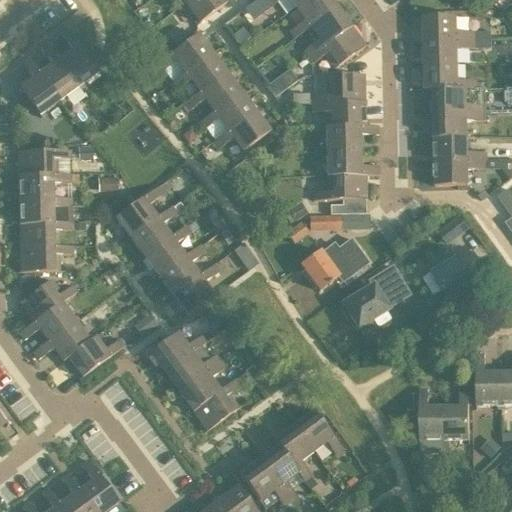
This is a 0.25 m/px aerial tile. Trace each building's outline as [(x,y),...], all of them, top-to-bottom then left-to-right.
[(191,0),(185,5),(197,21),(194,23),(197,27),(227,5),(223,0),(191,0)] [(280,0),(288,0),(295,9),(306,0),(264,0),(256,7),(261,14),(280,0)] [(295,40),(306,32),(309,29),(309,28),(336,8),(329,0),(306,0),(295,9),(304,21),(289,32),(295,40)] [(304,52),(308,58),(350,28),(336,8),(309,28),(309,29),(306,32),(314,44),(304,52)] [(423,18),(423,43),(491,41),(491,33),(457,34),(457,18),(423,18)] [(350,28),(308,58),(313,64),(323,57),(333,71),(365,48),(350,28)] [(71,51),(59,61),(58,61),(81,91),(85,89),(82,86),(99,73),(67,31),(60,37),(71,51)] [(175,63),(184,75),(212,55),(197,35),(154,66),(160,74),(175,63)] [(423,43),(424,67),(458,66),(458,51),(491,50),(491,41),(423,43)] [(52,66),(40,75),(39,75),(62,105),(65,103),(63,100),(79,88),(81,92),(81,91),(58,61),(59,61),(48,46),(41,51),(52,66)] [(189,82),(198,94),(225,74),(212,55),(184,75),(169,86),(174,93),(189,82)] [(39,75),(40,75),(29,60),(22,66),(33,80),(20,90),(42,119),(45,117),(44,114),(59,103),(61,105),(62,105),(39,75)] [(424,67),(424,91),(477,90),(476,82),(458,82),(458,66),(424,67)] [(277,96),(299,81),(292,71),(270,85),(277,96)] [(203,101),(212,113),(213,114),(240,94),(225,74),(198,94),(183,105),(188,112),(203,101)] [(313,99),(313,106),(364,105),(364,77),(326,78),(327,98),(313,99)] [(433,92),(433,115),(485,114),(502,114),(502,104),(484,104),(484,106),(466,106),(466,91),(477,90),(424,91),(424,92),(433,92)] [(217,121),(226,133),(227,133),(254,113),(240,94),(213,114),(212,113),(197,124),(203,132),(217,121)] [(331,114),(331,129),(365,128),(364,105),(313,106),(313,114),(331,114)] [(226,133),(212,144),(217,151),(232,140),(241,153),(268,133),(254,113),(227,133),(226,133)] [(433,115),(434,139),(467,138),(467,123),(485,122),(485,114),(433,115)] [(324,149),(324,152),(361,151),(360,138),(378,137),(378,128),(365,128),(331,129),(327,129),(327,149),(324,149)] [(434,139),(434,163),(486,162),(486,154),(467,154),(467,138),(434,139)] [(328,178),(365,177),(379,177),(379,168),(361,168),(361,151),(324,152),(324,158),(327,158),(328,178)] [(18,153),(19,176),(57,176),(57,161),(70,160),(70,152),(18,153)] [(486,162),(434,163),(435,187),(468,186),(467,171),(486,170),(486,162)] [(19,176),(19,201),(53,201),(53,200),(52,185),(71,185),(71,176),(57,176),(19,176)] [(365,177),(328,178),(328,193),(314,194),(314,202),(365,201),(365,177)] [(97,181),(98,194),(128,191),(121,179),(97,181)] [(115,220),(129,239),(156,220),(156,219),(147,207),(161,196),(156,189),(115,220)] [(496,199),(511,219),(511,218),(511,196),(508,191),(496,199)] [(19,201),(20,225),(53,225),(53,224),(73,224),(72,208),(79,208),(79,200),(53,200),(53,201),(19,201)] [(170,208),(176,215),(184,210),(179,202),(170,208)] [(300,203),(288,211),(295,223),(307,215),(300,203)] [(156,220),(129,239),(143,259),(171,239),(170,238),(161,226),(176,215),(170,208),(156,219),(156,220)] [(310,218),(310,231),(340,231),(340,217),(310,218)] [(468,231),(459,218),(437,234),(447,247),(468,231)] [(20,225),(20,249),(59,248),(59,232),(85,232),(85,224),(73,224),(53,224),(53,225),(20,225)] [(216,238),(224,249),(239,237),(231,226),(216,238)] [(143,259),(157,278),(185,258),(184,257),(175,246),(190,235),(185,227),(170,238),(171,239),(143,259)] [(334,245),(321,254),(320,253),(300,268),(318,292),(337,278),(341,283),(367,264),(350,240),(337,249),(334,245)] [(157,278),(172,298),(198,277),(189,265),(204,254),(199,247),(184,257),(185,258),(157,278)] [(59,248),(20,249),(20,274),(59,273),(59,256),(72,256),(72,248),(59,248)] [(470,279),(457,257),(430,273),(443,295),(470,279)] [(198,277),(172,298),(186,317),(213,297),(204,284),(218,273),(213,266),(198,277)] [(342,306),(357,330),(411,297),(392,266),(368,281),(372,288),(342,306)] [(19,305),(34,324),(61,305),(83,289),(78,282),(60,296),(50,283),(19,305)] [(39,331),(48,344),(79,321),(76,318),(73,321),(61,305),(34,324),(19,335),(24,342),(39,331)] [(62,364),(68,360),(92,340),(90,336),(86,339),(75,324),(79,322),(79,321),(48,344),(33,354),(38,362),(53,351),(62,364)] [(149,354),(163,375),(190,355),(190,356),(216,337),(211,329),(185,348),(175,335),(149,354)] [(92,340),(68,360),(82,379),(124,348),(118,341),(104,352),(94,339),(92,340)] [(163,375),(177,394),(219,363),(214,357),(199,368),(190,356),(190,355),(163,375)] [(501,412),(500,374),(484,374),(484,356),(476,356),(476,408),(497,407),(497,412),(501,412)] [(177,394),(191,413),(222,390),(213,378),(224,371),(219,363),(177,394)] [(511,373),(500,374),(501,412),(505,412),(505,407),(511,406),(511,373)] [(222,390),(191,413),(206,433),(237,410),(227,397),(246,383),(241,376),(222,390)] [(444,442),(444,408),(428,409),(428,390),(419,390),(420,442),(444,442)] [(459,408),(444,408),(444,442),(468,441),(468,390),(459,390),(459,408)] [(312,413),(292,427),(312,454),(325,445),(335,459),(342,454),(312,413)] [(272,442),(277,448),(278,448),(297,474),(303,483),(310,478),(299,463),(312,454),(292,427),(272,442)] [(277,448),(259,461),(289,503),(296,499),(285,483),(297,474),(278,448),(277,448)] [(289,503),(259,461),(236,478),(256,505),(272,493),(283,508),(289,503)] [(511,471),(511,461),(502,469),(506,475),(511,471)] [(90,482),(77,491),(78,491),(77,491),(92,511),(107,511),(118,504),(87,463),(80,468),(90,482)] [(70,497),(58,505),(58,506),(62,511),(92,511),(77,491),(78,491),(77,491),(67,477),(60,482),(70,497)] [(255,511),(237,488),(217,502),(224,511),(255,511)] [(51,511),(49,511),(62,511),(58,506),(58,505),(48,491),(41,496),(51,511)] [(224,511),(217,502),(203,511),(224,511)]
